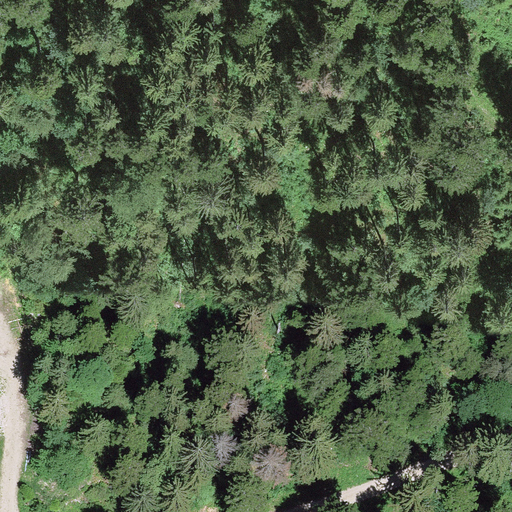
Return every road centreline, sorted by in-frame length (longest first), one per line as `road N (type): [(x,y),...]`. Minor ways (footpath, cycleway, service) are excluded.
road 1 (track): [(319,511),(511,429)]
road 2 (track): [(15,511),(20,351)]
